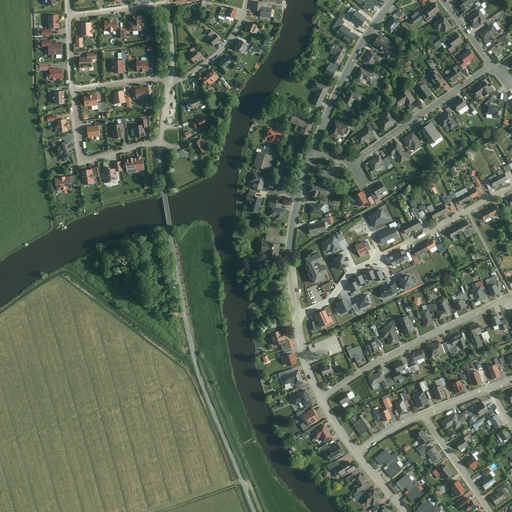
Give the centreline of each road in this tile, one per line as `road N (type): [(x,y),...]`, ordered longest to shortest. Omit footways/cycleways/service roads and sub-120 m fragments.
road 1 (unclassified): [(255,511),(196,365),(170,235)]
road 2 (track): [(196,365),(65,269),(0,312)]
road 3 (residential): [(504,300),(381,359),(321,398)]
road 4 (residential): [(312,152),(351,64),(394,0)]
road 5 (residential): [(352,163),(492,65)]
road 6 (track): [(196,365),(207,373),(262,511)]
road 7 (residential): [(71,88),(84,158),(159,143)]
